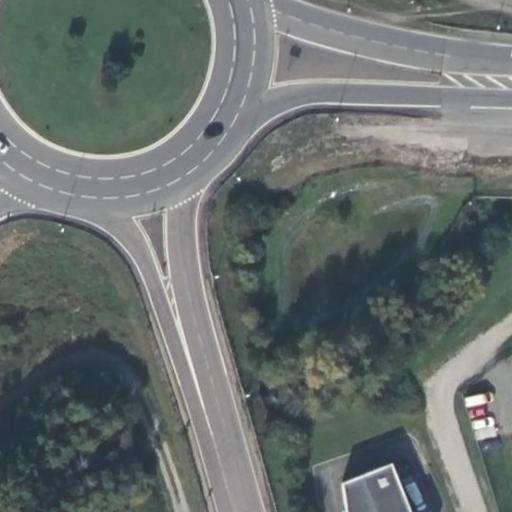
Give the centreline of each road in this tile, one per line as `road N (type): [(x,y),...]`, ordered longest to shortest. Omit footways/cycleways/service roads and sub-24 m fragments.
road 1 (track): [(179,510),(143,408),(117,375),(81,367),(53,375),(0,419)]
road 2 (primary): [(237,117),(300,95),(511,98)]
road 3 (primary): [(511,60),(375,41),(253,0)]
road 4 (residential): [(97,198),(140,252),(197,388)]
road 5 (residential): [(197,388),(183,174)]
road 6 (residential): [(232,511),(197,388)]
road 7 (primary): [(237,117),(255,58),(248,0)]
